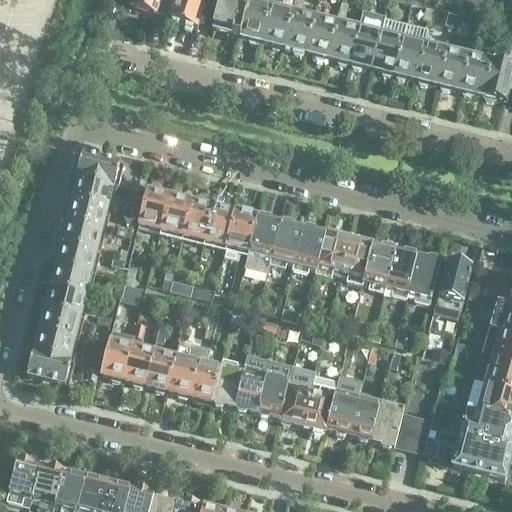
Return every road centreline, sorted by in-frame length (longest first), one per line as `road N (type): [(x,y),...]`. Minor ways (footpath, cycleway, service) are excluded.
road 1 (residential): [(0,361),(79,131),(511,233)]
road 2 (residential): [(419,511),(8,406),(0,391)]
road 3 (residential): [(134,60),(511,156)]
